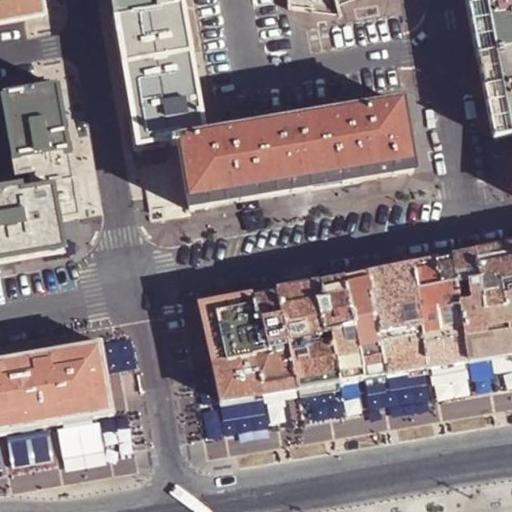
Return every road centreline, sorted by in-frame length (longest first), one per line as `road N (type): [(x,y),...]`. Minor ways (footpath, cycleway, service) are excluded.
road 1 (residential): [(137,291),(469,222)]
road 2 (residential): [(511,449),(179,506)]
road 3 (residential): [(442,48),(270,74),(249,58),(235,0)]
road 4 (residential): [(137,291),(118,236),(81,47)]
road 5 (residential): [(179,506),(137,291)]
road 6 (residential): [(179,506),(0,506)]
road 7 (residential): [(469,222),(442,48)]
road 8 (residential): [(137,291),(0,313)]
